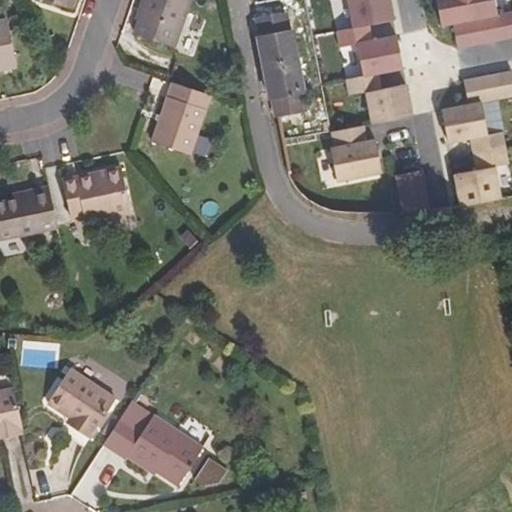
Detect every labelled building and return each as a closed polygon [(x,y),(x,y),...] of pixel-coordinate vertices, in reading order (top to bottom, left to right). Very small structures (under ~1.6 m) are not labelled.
[(45,0),(73,9),(76,0),(45,0)] [(175,48),(191,0),(142,0),(137,16),(140,17),(139,20),(134,34),(175,48)] [(370,25),(394,20),(390,0),(350,0),(356,28),(370,25)] [(498,15),(494,0),(436,0),(442,25),(453,23),(478,18),(495,15),(498,15)] [(511,11),(498,15),(495,15),(500,40),(511,37),(511,11)] [(303,91),(292,32),(289,32),(285,15),(259,20),(263,37),(259,38),(271,98),(274,97),(278,115),(305,109),(301,92),(303,91)] [(495,15),(478,18),(483,43),(500,40),(495,15)] [(483,43),(478,18),(453,23),(458,48),(483,43)] [(0,70),(17,67),(6,19),(0,20),(0,70)] [(373,41),(370,25),(356,28),(338,31),(341,47),(358,44),(373,41)] [(379,73),(404,68),(397,36),(373,41),(358,44),(365,76),(379,73)] [(383,89),(379,73),(365,76),(348,79),(351,95),(367,92),(383,89)] [(469,102),(506,95),(501,73),(465,80),(469,102)] [(191,156),(211,95),(173,83),(152,142),(191,156)] [(374,124),(413,116),(407,84),(383,89),(367,92),(374,124)] [(442,111),(449,142),(471,138),(488,134),(482,103),(442,111)] [(336,148),(369,142),(366,126),(333,132),(336,148)] [(471,138),(477,171),(494,168),(509,165),(503,132),(488,134),(471,138)] [(333,149),(339,180),(383,171),(377,140),(369,142),(336,148),(333,149)] [(419,147),(392,152),(404,212),(431,210),(419,147)] [(132,214),(122,166),(63,179),(71,220),(84,217),(86,223),(132,214)] [(455,175),(461,206),(491,202),(500,200),(494,168),(477,171),(455,175)] [(0,240),(58,229),(49,186),(31,190),(32,195),(13,199),(0,201),(0,240)] [(13,199),(32,195),(31,190),(12,194),(13,199)] [(90,438),(117,398),(70,368),(47,404),(69,418),(74,421),(71,425),(90,438)] [(24,432),(14,388),(0,391),(0,435),(1,435),(1,438),(24,432)] [(203,448),(154,415),(153,416),(132,402),(104,444),(126,459),(128,457),(152,473),(154,470),(157,472),(178,486),(203,448)]
